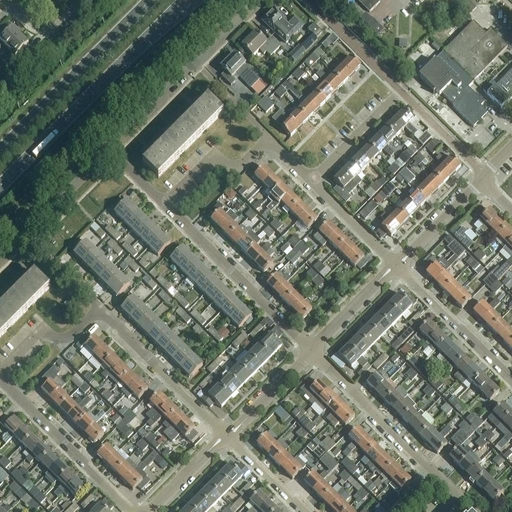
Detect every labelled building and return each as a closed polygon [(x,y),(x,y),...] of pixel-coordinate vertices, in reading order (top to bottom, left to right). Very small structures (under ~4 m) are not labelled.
[(340,0),(348,8),(349,7),(348,6),(353,0),(355,0),(370,14),(380,3),(379,3),(376,0),(340,0)] [(459,9),(468,17),(476,9),(468,0),(459,9)] [(288,24),(287,23),(288,23),(275,10),(268,16),(292,39),(303,27),(294,18),(288,24)] [(360,19),(366,25),(371,20),(365,14),(360,19)] [(262,22),(276,35),(286,44),(292,39),(268,16),(262,22)] [(372,19),(367,25),(378,36),(384,31),(372,19)] [(444,53),(474,82),(508,48),(491,31),(486,35),(474,23),(444,53)] [(314,25),(308,31),(317,40),(322,34),(314,25)] [(0,48),(3,45),(7,50),(21,37),(13,29),(3,39),(0,36),(0,48)] [(317,40),(308,31),(304,35),(313,45),(317,40)] [(256,34),(242,48),(253,58),(260,51),(264,55),(266,53),(271,58),(280,48),(272,41),(266,47),(265,45),(266,44),(256,34)] [(21,37),(7,50),(12,55),(6,60),(16,70),(28,58),(25,55),(26,53),(23,50),(29,45),(21,37)] [(327,41),(333,46),(336,43),(331,37),(327,41)] [(440,49),(435,44),(432,47),(437,52),(440,49)] [(289,56),(295,63),(306,53),(299,46),(289,56)] [(316,52),(313,55),(319,61),(322,58),(316,52)] [(419,78),(435,94),(436,93),(440,97),(442,95),(454,107),(453,108),(474,129),(487,115),(489,116),(481,108),(484,105),(469,89),(474,84),(443,53),(419,78)] [(232,79),(236,75),(251,90),(260,81),(244,66),(245,65),(235,55),(221,69),(224,71),(219,76),(229,86),(234,81),(232,79)] [(319,61),(313,55),(310,59),(316,64),(319,61)] [(352,58),(343,67),(352,77),(361,68),(352,58)] [(343,67),(334,76),(343,85),(352,77),(343,67)] [(299,70),(296,73),(301,79),(305,75),(299,70)] [(511,70),(494,88),(508,103),(511,99),(511,70)] [(301,79),(296,73),(292,76),(298,82),(301,79)] [(319,79),(321,81),(334,94),(343,85),(334,76),(329,81),(323,75),(319,79)] [(321,89),(316,94),(326,103),(334,94),(321,81),(317,85),(321,89)] [(281,87),(278,91),(284,96),(287,93),(281,87)] [(284,96),(278,91),(275,94),(281,100),(284,96)] [(316,94),(308,102),(317,112),(326,103),(316,94)] [(258,106),(266,114),(275,106),(266,97),(258,106)] [(304,107),(299,111),(308,121),(317,112),(308,102),(302,97),(298,101),(304,107)] [(143,164),(158,180),(224,114),(208,98),(143,164)] [(283,109),(274,118),(279,122),(288,114),(283,109)] [(299,111),(290,120),(300,129),(308,121),(299,111)] [(405,111),(396,120),(405,129),(414,138),(418,133),(413,129),(420,122),(416,118),(414,120),(405,111)] [(290,120),(286,116),(277,125),(291,138),(300,129),(290,120)] [(396,120),(387,129),(396,138),(405,129),(396,120)] [(387,129),(378,137),(387,147),(396,138),(387,129)] [(417,141),(423,147),(432,138),(426,132),(417,141)] [(378,137),(369,146),(379,156),(383,151),(391,158),(395,154),(387,147),(378,137)] [(426,149),(433,156),(438,150),(437,149),(440,146),(434,140),(426,149)] [(404,146),(408,150),(414,156),(417,153),(412,147),(408,142),(404,146)] [(369,146),(361,155),(370,164),(379,156),(369,146)] [(414,156),(408,150),(405,153),(411,159),(414,156)] [(361,155),(352,164),(361,173),(370,164),(361,155)] [(420,155),(416,158),(425,166),(428,164),(425,161),(425,160),(420,155)] [(440,164),(452,176),(461,167),(452,158),(451,158),(452,158),(447,163),(440,156),(436,160),(439,162),(441,164),(440,164)] [(425,166),(416,158),(413,161),(422,170),(425,166)] [(439,171),(434,176),(444,185),(452,176),(440,164),(441,164),(439,162),(434,167),(439,171)] [(352,164),(343,173),(358,187),(362,183),(357,178),(361,173),(352,164)] [(394,165),(391,168),(397,174),(400,170),(394,165)] [(255,178),(264,186),(273,177),(264,168),(255,177),(255,178)] [(397,174),(391,168),(388,171),(394,177),(397,174)] [(402,172),(399,176),(404,181),(408,185),(414,179),(404,170),(402,172)] [(358,187),(343,173),(334,182),(345,193),(340,198),(346,204),(351,198),(349,196),(358,187)] [(404,181),(399,176),(396,179),(401,184),(404,181)] [(426,184),(425,185),(435,194),(444,185),(434,176),(429,180),(425,176),(421,180),(426,184)] [(264,186),(272,195),(282,186),(273,177),(264,186)] [(377,182),(374,185),(379,191),(382,188),(377,182)] [(379,191),(374,185),(365,194),(370,200),(379,191)] [(425,185),(417,193),(426,203),(435,194),(425,185)] [(271,214),(281,204),(290,195),(282,186),(272,195),(273,195),(268,200),(272,204),(267,210),(271,214)] [(244,188),(238,194),(242,197),(247,191),(244,188)] [(385,190),(381,193),(387,199),(390,196),(385,190)] [(387,199),(381,193),(378,196),(384,202),(387,199)] [(408,194),(404,198),(417,211),(426,203),(417,193),(412,198),(408,194)] [(281,204),(290,213),(299,203),(290,195),(281,204)] [(404,206),(399,211),(409,220),(417,211),(404,198),(400,202),(404,206)] [(115,214),(124,223),(136,210),(127,202),(125,204),(115,214)] [(253,208),(256,211),(262,206),(259,203),(253,208)] [(290,213),(299,221),(308,212),(299,203),(290,213)] [(211,222),(220,230),(235,215),(230,211),(225,217),(220,212),(224,209),(219,204),(211,213),(215,217),(211,222)] [(364,211),(369,217),(373,213),(367,208),(364,211)] [(124,223),(132,231),(145,219),(136,210),(124,223)] [(245,216),(248,219),(254,214),(251,210),(245,216)] [(399,211),(391,220),(400,229),(409,220),(399,211)] [(489,229),(499,220),(490,211),(478,223),(483,227),(481,230),(485,234),(489,229)] [(308,212),(299,221),(307,230),(308,230),(317,221),(308,212)] [(254,214),(248,219),(252,222),(257,217),(254,214)] [(400,229),(391,220),(385,214),(381,218),(386,224),(382,229),(391,238),(400,229)] [(220,230),(229,239),(238,230),(233,225),(238,219),(235,215),(220,230)] [(132,231),(141,240),(153,227),(145,219),(132,231)] [(271,226),(274,229),(279,223),(276,220),(271,226)] [(489,229),(498,238),(508,228),(499,220),(489,229)] [(279,223),(274,229),(277,232),(283,226),(279,223)] [(328,242),(338,233),(329,224),(314,239),(323,248),(328,242)] [(105,231),(111,236),(115,232),(109,226),(105,231)] [(241,226),(238,230),(229,239),(237,248),(252,234),(253,232),(249,228),(246,231),(241,226)] [(141,240),(149,248),(162,236),(153,227),(141,240)] [(263,234),(266,237),(272,231),(268,228),(263,234)] [(498,238),(507,246),(511,241),(511,232),(508,228),(498,238)] [(96,234),(101,240),(106,235),(100,230),(96,234)] [(478,240),(485,234),(481,230),(478,232),(474,236),(476,238),(478,240)] [(272,231),(266,237),(269,240),(275,234),(272,231)] [(454,237),(459,242),(468,251),(474,245),(460,231),(454,237)] [(115,232),(111,236),(116,242),(121,237),(115,232)] [(328,242),(337,251),(346,242),(338,233),(328,242)] [(246,257),(255,247),(260,242),(252,234),(237,248),(246,257)] [(162,236),(149,248),(158,257),(170,245),(170,244),(162,236)] [(449,247),(447,249),(458,260),(465,252),(449,236),(443,242),(449,247)] [(288,243),(294,249),(301,243),(295,237),(288,243)] [(107,245),(113,251),(117,247),(111,241),(107,245)] [(511,241),(507,246),(503,251),(511,260),(511,259),(511,241)] [(337,251),(346,260),(355,250),(346,242),(337,251)] [(75,256),(83,264),(95,251),(87,243),(74,255),(75,255),(75,256)] [(122,247),(128,253),(132,249),(126,243),(122,247)] [(294,249),(293,250),(298,255),(300,253),(303,256),(309,250),(301,243),(294,249)] [(255,265),(264,256),(270,251),(272,248),(268,244),(260,252),(255,247),(246,257),(255,265)] [(281,251),(284,254),(289,249),(286,246),(281,251)] [(117,247),(113,251),(118,257),(123,252),(117,247)] [(171,261),(179,270),(192,257),(183,248),(181,251),(171,261)] [(132,249),(128,253),(133,259),(138,254),(132,249)] [(290,263),(296,257),(298,255),(293,250),(286,258),(290,263)] [(355,250),(346,260),(354,268),(355,269),(364,259),(355,250)] [(474,256),(477,259),(482,253),(479,250),(474,256)] [(83,264),(92,272),(104,260),(95,251),(83,264)] [(264,256),(255,265),(264,274),(273,265),(268,260),(274,255),(270,251),(264,256)] [(482,253),(477,259),(480,262),(486,257),(482,253)] [(430,255),(422,262),(425,265),(432,258),(430,255)] [(179,270),(188,278),(200,266),(192,257),(179,270)] [(296,257),(290,263),(293,266),(299,260),(296,257)] [(124,262),(130,268),(134,264),(128,258),(124,262)] [(466,264),(469,267),(475,261),(472,258),(466,264)] [(426,275),(435,284),(445,274),(444,274),(451,267),(442,259),(426,275)] [(92,272),(100,281),(113,268),(104,260),(92,272)] [(139,264),(145,270),(149,266),(143,260),(139,264)] [(475,261),(469,267),(478,276),(483,270),(475,261)] [(313,268),(317,271),(322,266),(319,263),(313,268)] [(134,264),(130,268),(135,274),(140,269),(134,264)] [(188,278),(196,287),(209,274),(200,266),(188,278)] [(322,266),(317,271),(320,275),(326,269),(322,266)] [(494,278),(498,282),(509,271),(504,266),(501,270),(498,267),(490,275),(494,278)] [(100,281),(109,289),(121,277),(113,268),(100,281)] [(153,270),(149,274),(154,279),(158,275),(153,270)] [(306,276),(309,279),(314,274),(311,270),(306,276)] [(0,308),(0,339),(31,308),(50,289),(35,273),(0,308)] [(280,273),(267,286),(276,295),(285,285),(291,280),(287,276),(284,278),(280,273)] [(196,287),(205,295),(217,283),(209,274),(196,287)] [(314,274),(309,279),(312,283),(318,277),(314,274)] [(435,284),(444,292),(453,283),(445,274),(435,284)] [(483,283),(490,290),(498,282),(494,278),(490,275),(483,283)] [(147,285),(153,291),(157,287),(147,276),(142,281),(147,286),(147,285)] [(121,277),(109,289),(117,298),(120,296),(119,296),(130,285),(121,277)] [(157,282),(162,287),(166,283),(161,277),(157,282)] [(502,284),(505,287),(511,282),(508,278),(502,284)] [(331,286),(334,289),(340,283),(337,280),(331,286)] [(498,282),(490,290),(495,295),(503,287),(498,282)] [(166,283),(162,287),(168,293),(172,289),(166,283)] [(205,295),(213,304),(226,291),(217,283),(205,295)] [(444,292),(453,301),(462,292),(453,283),(444,292)] [(276,295),(285,303),(294,294),(285,285),(276,295)] [(323,294),(327,297),(332,291),(329,288),(323,294)] [(213,304),(222,312),(234,300),(226,291),(213,304)] [(159,297),(164,302),(169,298),(163,292),(159,297)] [(462,292),(453,301),(462,310),(471,301),(462,292)] [(174,299),(179,304),(183,300),(178,294),(174,299)] [(285,303),(294,312),(303,303),(294,294),(285,303)] [(399,295),(389,305),(402,318),(417,304),(408,295),(404,299),(399,295)] [(122,311),(131,319),(143,307),(134,298),(122,311)] [(169,298),(164,302),(170,308),(174,304),(169,298)] [(183,300),(179,304),(185,310),(189,306),(183,300)] [(222,312),(231,321),(243,308),(234,300),(222,312)] [(473,313),(482,322),(492,313),(500,304),(496,300),(487,308),(483,304),(473,313)] [(303,303),(294,312),(303,321),(312,312),(303,303)] [(389,305),(379,315),(392,328),(402,318),(389,305)] [(131,319),(139,328),(151,315),(143,307),(131,319)] [(243,308),(231,321),(239,329),(252,317),(251,317),(251,316),(243,308)] [(176,313),(181,319),(186,315),(180,309),(176,313)] [(191,316),(196,321),(200,317),(195,311),(191,316)] [(482,322),(491,331),(500,321),(492,313),(482,322)] [(418,314),(413,319),(416,322),(421,317),(418,314)] [(139,328),(148,336),(160,323),(151,315),(139,328)] [(186,315),(181,319),(187,325),(191,320),(186,315)] [(379,315),(369,326),(382,339),(392,328),(379,315)] [(200,317),(196,321),(202,327),(206,323),(200,317)] [(416,322),(413,319),(408,324),(411,327),(416,322)] [(491,331),(500,339),(509,330),(500,321),(491,331)] [(148,336),(157,344),(169,331),(160,323),(148,336)] [(419,332),(428,341),(438,332),(429,323),(419,332)] [(193,330),(198,336),(203,332),(197,326),(193,330)] [(260,326),(255,331),(258,334),(263,329),(260,326)] [(369,326),(359,336),(372,349),(382,339),(369,326)] [(208,333),(213,338),(217,334),(212,328),(208,333)] [(270,336),(260,346),(272,358),(282,348),(283,348),(277,342),(283,336),(276,328),(270,335),(269,335),(270,336)] [(398,341),(402,345),(414,333),(410,329),(398,341)] [(500,339),(509,348),(511,344),(511,332),(509,330),(500,339)] [(157,344),(165,352),(177,340),(169,331),(157,344)] [(258,334),(255,331),(250,336),(253,339),(258,334)] [(203,332),(198,336),(204,342),(208,337),(203,332)] [(437,350),(446,341),(438,332),(428,341),(425,345),(433,354),(437,350)] [(217,334),(213,338),(219,344),(223,340),(217,334)] [(244,334),(236,342),(240,346),(248,338),(244,334)] [(359,336),(348,346),(362,359),(372,349),(359,336)] [(85,348),(94,357),(104,347),(95,338),(90,343),(85,338),(76,347),(81,352),(85,348)] [(165,352),(174,361),(186,348),(177,340),(165,352)] [(445,358),(446,359),(455,349),(446,341),(437,350),(442,355),(438,358),(442,362),(445,358)] [(210,347),(215,353),(220,349),(214,343),(210,347)] [(260,346),(250,356),(262,368),(272,358),(260,346)] [(368,365),(362,359),(348,346),(338,356),(351,370),(357,364),(363,370),(368,365)] [(101,368),(103,365),(112,356),(104,347),(94,357),(92,359),(101,368)] [(399,353),(402,356),(408,351),(404,347),(399,353)] [(174,361),(183,369),(195,356),(186,348),(174,361)] [(450,363),(455,368),(464,358),(455,349),(446,359),(441,364),(445,368),(450,363)] [(384,354),(381,358),(385,362),(389,359),(384,354)] [(391,361),(394,364),(400,358),(397,355),(391,361)] [(106,380),(112,374),(121,365),(112,356),(103,365),(108,370),(102,376),(106,380)] [(195,356),(183,369),(192,378),(194,376),(194,375),(204,365),(195,356)] [(250,356),(239,366),(252,378),(262,368),(250,356)] [(385,362),(381,358),(372,366),(377,371),(385,362)] [(454,377),(458,382),(473,367),(464,358),(455,368),(459,372),(454,377)] [(413,367),(417,371),(422,365),(419,362),(413,367)] [(212,374),(218,369),(219,367),(215,363),(207,371),(211,375),(212,374)] [(112,374),(121,383),(130,373),(121,365),(112,374)] [(368,365),(363,370),(366,373),(371,368),(368,365)] [(422,365),(417,371),(420,374),(425,368),(422,365)] [(239,366),(229,376),(242,389),(252,378),(239,366)] [(41,392),(50,401),(60,391),(60,392),(66,386),(57,377),(61,373),(55,367),(45,377),(50,383),(41,392)] [(468,381),(472,385),(482,376),(473,367),(458,382),(462,386),(468,381)] [(366,373),(363,370),(357,375),(361,378),(366,373)] [(406,375),(409,379),(414,373),(411,370),(406,375)] [(84,379),(87,382),(93,376),(89,373),(84,379)] [(121,392),(125,396),(139,382),(130,373),(121,383),(125,388),(121,392)] [(414,373),(409,379),(412,382),(418,376),(414,373)] [(93,376),(87,382),(96,390),(99,387),(94,381),(96,379),(93,376)] [(229,376),(219,386),(219,387),(231,399),(242,389),(229,376)] [(376,394),(385,385),(389,381),(385,377),(381,380),(376,376),(367,385),(376,394)] [(472,385),(481,394),(490,384),(482,376),(472,385)] [(219,387),(219,386),(210,377),(199,387),(202,390),(208,384),(214,391),(209,396),(207,394),(201,400),(210,409),(215,404),(221,410),(222,409),(221,409),(231,399),(219,387)] [(431,385),(434,388),(440,382),(436,379),(431,385)] [(81,382),(75,387),(78,390),(79,389),(84,385),(81,382)] [(139,382),(125,396),(128,399),(133,395),(138,401),(148,391),(139,382)] [(313,407),(315,405),(328,391),(319,382),(315,387),(309,382),(301,391),(306,396),(307,395),(312,399),(309,403),(313,407)] [(440,382),(434,388),(437,391),(443,386),(440,382)] [(84,385),(79,389),(85,395),(90,389),(85,384),(84,385)] [(490,384),(481,394),(490,403),(499,393),(490,384)] [(376,394),(385,403),(394,393),(385,385),(376,394)] [(423,393),(426,396),(432,390),(429,387),(423,393)] [(101,396),(104,399),(110,393),(107,390),(101,396)] [(432,390),(426,396),(429,399),(435,393),(432,390)] [(50,401),(59,409),(68,400),(60,392),(60,391),(50,401)] [(324,413),(328,410),(337,400),(328,391),(315,405),(324,413)] [(110,393),(104,399),(108,402),(113,397),(110,393)] [(385,403),(393,411),(403,402),(394,393),(385,403)] [(146,417),(150,421),(168,403),(159,394),(150,404),(155,408),(146,417)] [(448,402),(452,406),(457,400),(454,397),(448,402)] [(68,418),(77,427),(90,414),(85,409),(92,402),(87,398),(83,403),(68,418)] [(412,411),(416,406),(407,398),(403,402),(393,411),(403,421),(412,411)] [(59,409),(68,418),(83,403),(79,399),(73,404),(68,400),(59,409)] [(326,420),(330,425),(346,409),(337,400),(328,410),(332,414),(326,420)] [(457,400),(452,406),(455,409),(461,403),(457,400)] [(163,417),(168,421),(177,412),(168,403),(150,421),(155,425),(163,417)] [(441,410),(444,413),(450,408),(446,405),(441,410)] [(498,419),(502,424),(511,414),(502,405),(488,420),(492,425),(498,419)] [(119,414),(125,420),(132,413),(129,410),(128,411),(125,408),(119,414)] [(300,415),(296,419),(299,422),(303,417),(306,414),(300,408),(297,411),(300,415)] [(450,408),(444,413),(447,417),(453,411),(450,408)] [(346,409),(330,425),(335,429),(341,423),(346,427),(355,418),(346,409)] [(296,419),(300,415),(297,411),(296,411),(292,416),(296,419)] [(403,421),(411,429),(420,420),(420,419),(424,416),(421,412),(417,416),(412,411),(403,421)] [(77,427),(85,436),(95,426),(106,416),(102,412),(95,419),(90,414),(77,427)] [(163,434),(167,439),(186,420),(177,412),(168,421),(163,426),(167,430),(163,434)] [(125,420),(124,421),(131,429),(132,428),(136,432),(143,425),(132,413),(125,420)] [(420,438),(429,428),(434,423),(425,414),(424,416),(420,419),(420,420),(411,429),(420,438)] [(466,420),(472,426),(479,420),(475,416),(474,417),(472,414),(466,420)] [(502,424),(511,432),(511,431),(511,414),(502,424)] [(281,421),(285,424),(290,418),(287,415),(281,421)] [(111,421),(114,425),(120,419),(117,416),(111,421)] [(11,440),(14,437),(23,428),(14,419),(5,429),(10,434),(7,437),(11,440)] [(186,420),(167,439),(172,443),(181,434),(185,439),(195,430),(186,420)] [(303,426),(307,430),(313,425),(308,420),(303,426)] [(479,420),(472,426),(471,427),(476,432),(484,424),(479,420)] [(131,429),(124,421),(116,429),(127,440),(133,434),(130,430),(131,429)] [(460,432),(464,435),(470,429),(467,426),(464,422),(458,428),(461,431),(460,432)] [(313,425),(307,430),(310,434),(316,428),(313,425)] [(95,426),(85,436),(95,445),(104,435),(95,426)] [(438,437),(429,446),(438,455),(447,446),(442,441),(452,431),(448,427),(438,437)] [(471,427),(470,429),(464,435),(468,440),(476,432),(471,427)] [(14,437),(23,446),(32,437),(23,428),(14,437)] [(420,438),(429,446),(438,437),(429,428),(420,438)] [(296,435),(299,438),(305,433),(302,429),(296,435)] [(352,454),(358,448),(367,438),(358,430),(358,429),(349,439),(353,443),(347,450),(352,454)] [(483,437),(486,440),(492,434),(489,431),(483,437)] [(511,439),(511,431),(511,432),(497,446),(501,451),(511,439)] [(144,439),(147,442),(153,436),(150,433),(144,439)] [(305,433),(299,438),(302,441),(308,436),(305,433)] [(492,434),(486,440),(489,443),(495,437),(492,434)] [(153,436),(147,442),(156,450),(160,447),(154,441),(156,439),(153,436)] [(257,445),(266,454),(275,445),(266,436),(257,445)] [(41,446),(32,437),(23,446),(27,451),(24,455),(28,459),(41,446)] [(326,447),(323,449),(328,454),(336,446),(328,438),(322,444),(326,447)] [(358,448),(366,456),(376,447),(367,438),(358,448)] [(475,444),(478,448),(484,442),(481,439),(475,444)] [(275,463),(284,453),(289,449),(280,440),(275,445),(266,454),(275,463)] [(136,446),(140,450),(145,444),(142,441),(136,446)] [(484,442),(478,448),(481,451),(487,445),(484,442)] [(145,444),(140,450),(143,453),(148,447),(145,444)] [(36,459),(40,464),(50,454),(50,455),(51,453),(45,447),(44,449),(41,446),(28,459),(26,461),(30,465),(36,459)] [(98,456),(106,465),(116,455),(107,447),(98,456)] [(366,466),(370,470),(384,456),(376,447),(366,456),(371,461),(366,466)] [(328,454),(323,449),(322,451),(318,448),(313,454),(320,461),(328,454)] [(449,459),(458,468),(468,458),(459,449),(449,459)] [(168,450),(162,456),(165,459),(171,454),(168,450)] [(332,455),(335,459),(341,453),(338,450),(332,455)] [(138,469),(124,482),(133,492),(137,488),(141,492),(151,483),(146,478),(147,477),(143,473),(158,457),(154,453),(138,469)] [(275,463),(284,472),(293,462),(284,453),(275,463)] [(40,464),(49,473),(58,463),(50,455),(50,454),(40,464)] [(106,465),(115,474),(125,464),(116,455),(106,465)] [(381,477),(384,474),(393,465),(384,456),(370,470),(369,471),(374,475),(376,473),(381,477)] [(493,462),(496,465),(501,459),(498,456),(493,462)] [(324,463),(328,466),(333,461),(330,457),(324,463)] [(293,462),(284,472),(293,481),(306,467),(297,458),(293,462)] [(458,468),(467,476),(476,467),(468,458),(458,468)] [(501,459),(496,465),(499,468),(505,463),(501,459)] [(115,474),(124,482),(138,469),(129,460),(125,464),(115,474)] [(8,461),(2,467),(5,470),(11,464),(8,461)] [(163,462),(159,467),(163,471),(168,467),(163,462)] [(67,472),(58,463),(49,473),(45,476),(54,485),(58,481),(67,472)] [(347,470),(350,473),(356,467),(352,464),(347,470)] [(230,465),(220,475),(233,489),(243,479),(246,481),(251,475),(241,465),(236,471),(230,465)] [(393,482),(393,483),(402,473),(393,465),(384,474),(388,478),(383,484),(387,488),(393,482)] [(356,467),(350,473),(353,476),(359,471),(356,467)] [(467,476),(476,485),(485,476),(476,467),(467,476)] [(0,468),(0,477),(5,482),(9,478),(0,468)] [(11,475),(20,484),(26,479),(17,470),(11,475)] [(58,490),(62,494),(76,481),(67,472),(58,481),(62,486),(58,490)] [(339,478),(342,481),(348,475),(345,472),(339,478)] [(393,483),(389,486),(398,495),(402,492),(411,482),(402,473),(393,483)] [(304,483),(313,492),(322,483),(313,474),(304,483)] [(220,475),(210,486),(223,499),(233,489),(220,475)] [(348,475),(342,481),(345,484),(351,478),(348,475)] [(476,485),(485,494),(494,484),(485,476),(476,485)] [(26,479),(20,484),(23,488),(29,482),(26,479)] [(76,481),(62,494),(67,498),(71,494),(76,499),(85,490),(76,481)] [(364,487),(367,491),(373,485),(370,482),(364,487)] [(9,489),(12,492),(18,487),(15,483),(9,489)] [(313,492),(322,501),(331,492),(322,483),(313,492)] [(249,484),(244,489),(247,492),(252,487),(249,484)] [(494,484),(485,494),(494,503),(503,493),(494,484)] [(373,485),(367,491),(371,494),(376,488),(373,485)] [(210,486),(200,496),(213,509),(223,499),(210,486)] [(322,501),(331,510),(346,495),(337,486),(331,492),(322,501)] [(18,487),(12,492),(15,495),(21,490),(18,487)] [(247,492),(244,489),(239,494),(242,498),(247,492)] [(356,495),(360,498),(365,493),(362,489),(356,495)] [(34,499),(37,502),(43,496),(40,493),(34,499)] [(258,511),(268,502),(259,493),(250,503),(255,508),(250,511),(258,511)] [(365,493),(360,498),(363,502),(368,496),(365,493)] [(331,510),(332,511),(345,511),(349,509),(344,505),(350,499),(346,495),(331,510)] [(43,496),(37,502),(41,505),(46,499),(43,496)] [(91,496),(86,502),(89,505),(94,500),(91,496)] [(200,496),(189,506),(195,511),(209,511),(213,509),(200,496)] [(382,505),(388,511),(389,511),(399,503),(391,496),(382,505)] [(240,499),(232,508),(237,511),(245,504),(240,499)] [(105,500),(93,511),(110,511),(114,509),(105,500)] [(26,506),(30,510),(35,504),(32,501),(26,506)] [(89,505),(86,502),(81,507),(84,510),(89,505)] [(276,511),(277,511),(268,502),(258,511),(276,511)]
